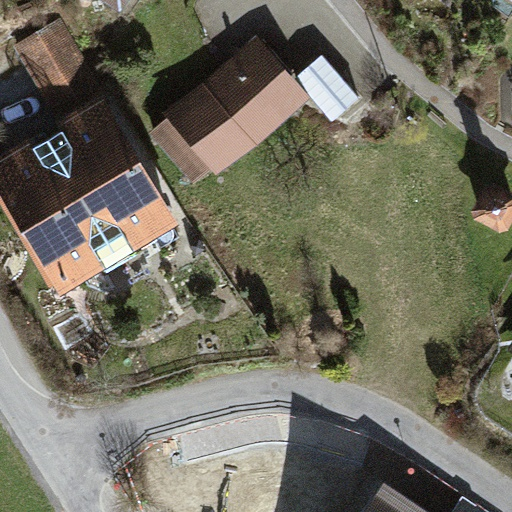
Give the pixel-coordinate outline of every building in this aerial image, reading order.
[(61,21),(18,47),(66,127),(104,105),(109,102),(61,21)] [(215,93),(156,135),(193,177),(249,136),(297,93),(261,53),(215,93)] [(322,54),(296,77),(333,118),(358,96),(322,54)] [(34,146),(0,166),(0,180),(59,280),(100,256),(95,248),(123,231),(128,239),(169,215),(104,105),(66,127),(63,129),(81,160),(52,176),(34,146)] [(511,207),(511,199),(491,188),(478,213),(502,226),(511,207)] [(405,511),(386,499),(377,511),(405,511)]
